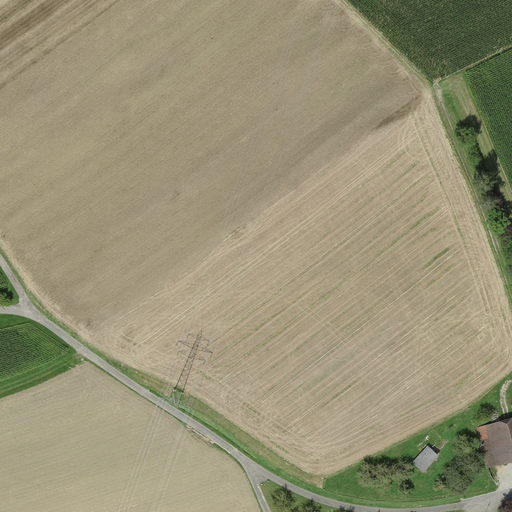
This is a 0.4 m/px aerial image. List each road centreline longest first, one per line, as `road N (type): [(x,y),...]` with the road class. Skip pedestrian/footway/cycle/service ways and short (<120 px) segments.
road 1 (track): [(0,310),(41,318),(250,467)]
road 2 (track): [(511,297),(442,102)]
road 3 (track): [(250,467),(310,496),(383,511)]
